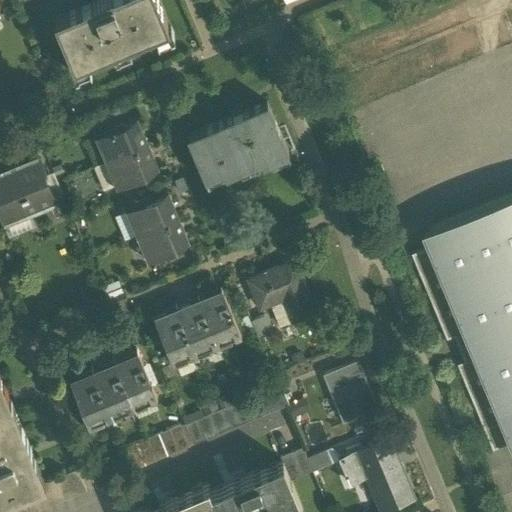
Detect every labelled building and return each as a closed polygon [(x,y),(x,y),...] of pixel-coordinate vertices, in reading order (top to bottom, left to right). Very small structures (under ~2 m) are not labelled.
[(157,0),(97,0),(54,18),(73,65),(71,66),(75,74),(91,68),(87,59),(112,49),(115,58),(131,51),(128,43),(154,32),(158,40),(174,33),(171,25),(168,26),(157,0)] [(267,100),(187,134),(207,181),(262,159),(263,162),(288,152),(267,100)] [(136,118),(95,135),(106,160),(146,143),(136,118)] [(146,143),(106,160),(116,186),(157,169),(146,143)] [(36,158),(0,172),(0,208),(6,222),(54,202),(36,158)] [(166,192),(126,209),(136,234),(177,217),(166,192)] [(511,193),(428,228),(434,243),(511,431),(511,193)] [(177,217),(136,234),(147,260),(188,243),(177,217)] [(511,441),(511,431),(434,243),(413,253),(447,338),(454,335),(464,361),(457,364),(493,449),(511,441)] [(295,258),(248,277),(260,306),(283,297),(292,320),(317,310),(295,258)] [(104,287),(109,298),(122,292),(117,281),(104,287)] [(222,289),(200,298),(218,342),(240,333),(222,289)] [(218,342),(200,298),(178,308),(196,351),(218,342)] [(196,351),(178,308),(155,317),(173,360),(196,351)] [(253,320),(259,335),(273,330),(267,315),(253,320)] [(139,352),(116,361),(134,405),(157,396),(139,352)] [(357,359),(324,373),(343,420),(377,406),(357,359)] [(116,361),(93,371),(112,414),(134,405),(116,361)] [(93,371),(71,380),(89,424),(112,414),(93,371)] [(0,431),(19,424),(0,377),(0,431)] [(277,385),(265,390),(274,410),(285,405),(277,385)] [(265,390),(254,395),(262,415),(274,410),(265,390)] [(231,404),(227,395),(217,398),(220,407),(231,404)] [(254,395),(242,399),(251,420),(262,415),(254,395)] [(183,415),(185,423),(196,419),(208,414),(219,409),(216,401),(212,403),(210,398),(201,402),(202,407),(183,415)] [(242,399),(231,404),(239,424),(251,420),(242,399)] [(309,410),(305,399),(291,403),(295,415),(309,410)] [(231,404),(219,409),(228,429),(239,424),(231,404)] [(219,409),(208,414),(216,434),(228,429),(219,409)] [(208,414),(196,419),(205,439),(216,434),(208,414)] [(196,419),(185,423),(193,443),(205,439),(196,419)] [(180,423),(147,437),(156,459),(189,445),(180,423)] [(19,424),(0,431),(0,500),(44,482),(19,424)] [(414,496),(389,436),(339,457),(346,473),(345,474),(348,482),(366,475),(380,510),(414,496)] [(147,437),(125,446),(134,468),(156,459),(147,437)] [(302,446),(280,455),(282,460),(290,479),(312,470),(302,446)] [(331,448),(307,457),(312,470),(337,461),(331,448)] [(282,460),(210,490),(219,511),(293,511),(302,508),(290,479),(282,460)] [(0,511),(31,511),(86,490),(77,468),(44,482),(0,500),(0,511)] [(207,483),(136,511),(219,511),(210,490),(207,483)]
